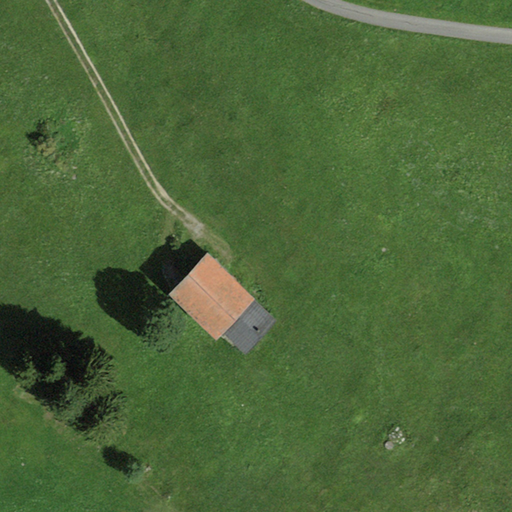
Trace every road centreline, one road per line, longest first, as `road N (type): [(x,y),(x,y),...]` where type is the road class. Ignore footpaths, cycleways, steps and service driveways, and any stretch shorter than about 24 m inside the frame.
road 1 (track): [(183,247),(50,0)]
road 2 (unclassified): [(316,0),(386,23),(511,33)]
